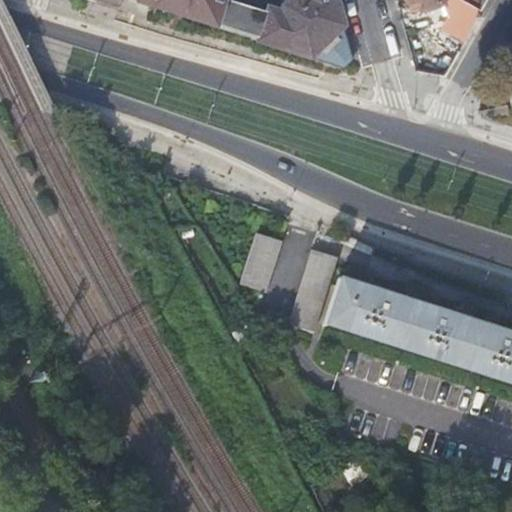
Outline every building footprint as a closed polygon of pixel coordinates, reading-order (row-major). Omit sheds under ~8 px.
[(136,0),(212,24),(257,39),(266,10),(233,0),(136,0)] [(266,8),(266,10),(257,39),(292,50),(308,55),(316,48),(333,33),(333,31),(341,25),(334,0),(287,0),(281,5),(279,12),(266,8)] [(452,17),(471,30),(487,0),(414,0),(416,5),(425,3),(427,9),(448,3),(452,17)] [(264,290),(289,215),(262,206),(239,282),(264,290)] [(311,248),(282,337),(308,345),(337,257),(311,248)] [(338,277),(323,325),(325,326),(326,324),(511,383),(511,321),(506,320),(506,321),(501,323),(498,322),(496,329),(451,315),(454,303),(442,300),(442,302),(438,303),(434,301),(431,309),(387,294),(390,283),(378,279),(377,281),(374,282),(370,281),(367,288),(340,279),(340,277),(338,277)]
